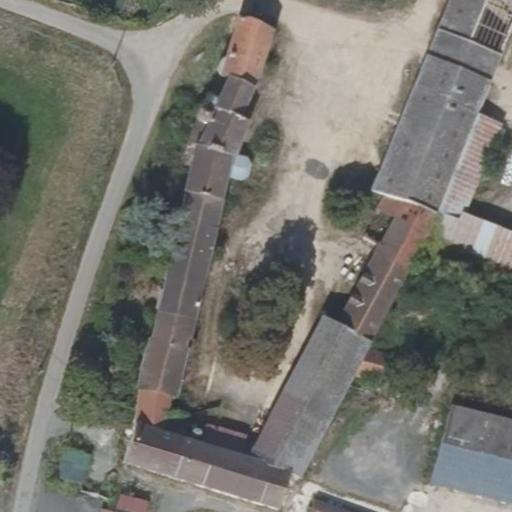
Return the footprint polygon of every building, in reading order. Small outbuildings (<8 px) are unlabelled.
[(511,9),(511,0),(444,0),(429,40),(363,189),(380,196),(362,234),(378,239),(351,295),(378,309),(409,259),(416,243),(431,203),(469,113),(511,9)] [(238,10),(220,61),(249,73),(268,20),(238,10)] [(205,105),(190,104),(125,393),(159,402),(218,155),(228,157),(239,115),(234,113),(249,73),(220,61),(205,105)] [(431,203),(460,214),(499,124),(469,113),(431,203)] [(511,298),(511,233),(460,214),(431,203),(409,259),(511,298)] [(255,429),(296,441),(307,443),(363,338),(373,321),(378,309),(351,295),(327,288),(255,429)] [(125,393),(121,428),(286,477),(296,441),(255,429),(159,402),(125,393)] [(511,496),(511,422),(448,406),(430,476),(511,496)] [(57,476),(84,483),(91,453),(64,446),(57,476)] [(285,491),(128,446),(122,466),(279,510),(285,491)] [(144,511),(147,502),(119,494),(115,509),(125,511),(144,511)] [(343,511),(314,502),(310,511),(343,511)]
